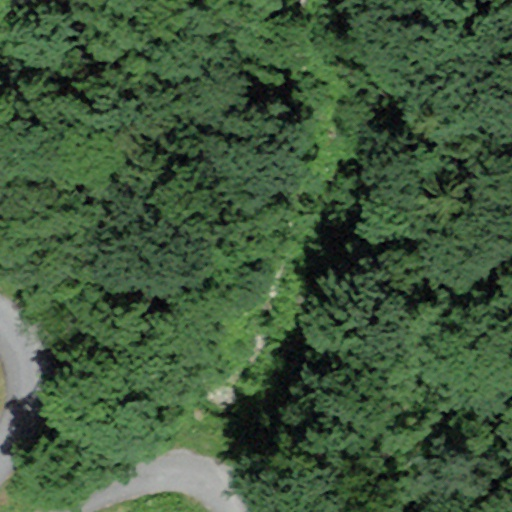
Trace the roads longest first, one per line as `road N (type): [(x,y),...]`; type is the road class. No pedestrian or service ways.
road 1 (unclassified): [(51,511),(121,473),(177,462),(235,491),(243,511)]
road 2 (unclassified): [(0,451),(28,404),(33,352),(0,309)]
